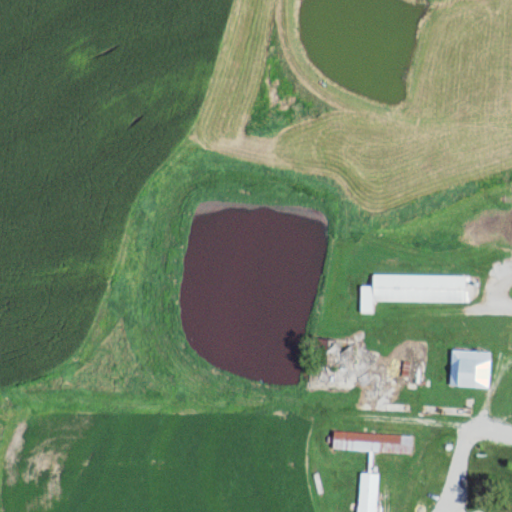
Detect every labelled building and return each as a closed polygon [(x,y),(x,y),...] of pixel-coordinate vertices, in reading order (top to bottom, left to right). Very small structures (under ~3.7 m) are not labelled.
[(377,300),(470,301),(470,275),(376,273),(376,285),(363,285),(363,311),(377,312),(377,300)] [(511,316),(500,316),(499,348),(511,348),(511,316)] [(329,366),(359,366),(359,340),(329,340),(329,366)] [(493,387),(494,351),(453,349),(452,386),(493,387)] [(379,511),(382,473),(373,472),(374,451),(414,453),(415,434),(336,430),(334,449),(369,450),(368,472),(361,472),(359,511),(379,511)]
